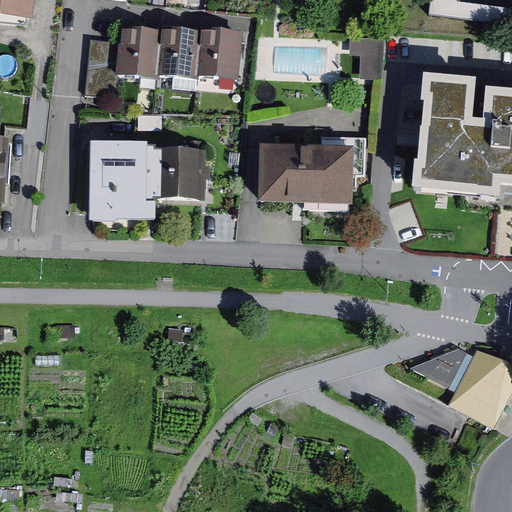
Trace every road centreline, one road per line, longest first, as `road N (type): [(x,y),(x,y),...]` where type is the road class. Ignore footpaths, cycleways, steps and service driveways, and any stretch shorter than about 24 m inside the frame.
road 1 (residential): [(58,248),(511,279)]
road 2 (residential): [(58,248),(84,0)]
road 3 (unknown): [(245,257),(253,153),(264,129),(358,114)]
